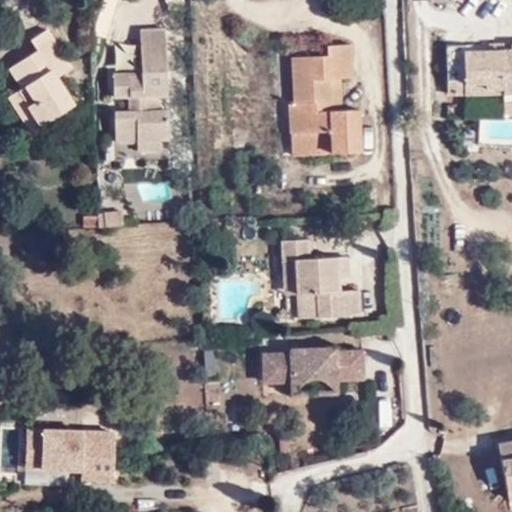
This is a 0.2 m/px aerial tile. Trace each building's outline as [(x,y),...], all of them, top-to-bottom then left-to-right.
[(135,87),(150,85),(160,85),(156,21),(127,23),(129,63),(99,65),(101,89),(117,88),(117,105),(102,106),(103,127),(128,126),(128,137),(153,135),(164,135),(162,101),(151,101),(137,102),(135,87)] [(35,43),(4,66),(19,88),(5,100),(18,121),(30,111),(43,128),(73,103),(55,79),(73,65),(44,26),(29,36),(35,43)] [(324,75),(336,74),(347,73),(345,40),(321,42),(321,54),(286,56),(289,101),(283,102),(285,132),(325,130),(326,150),(353,149),(351,108),(337,108),(326,109),(324,75)] [(511,42),(485,43),(485,52),(461,53),(461,44),(442,44),(443,99),(457,99),(457,86),(476,86),(476,98),(511,97),(511,42)] [(337,108),(336,74),(324,75),(326,109),(337,108)] [(151,101),(150,85),(135,87),(137,102),(151,101)] [(117,88),(101,89),(102,106),(117,105),(117,88)] [(104,137),(128,137),(128,126),(103,127),(104,137)] [(325,130),(285,132),(285,154),(326,150),(325,130)] [(153,148),(153,135),(128,137),(129,149),(153,148)] [(167,176),(136,184),(141,204),(172,196),(167,176)] [(81,212),(81,229),(121,229),(121,213),(81,212)] [(337,275),(336,252),(307,253),(307,237),(275,241),(275,257),(290,257),(292,289),(310,288),(310,317),(356,316),(355,286),(338,287),(337,275)] [(348,251),(336,252),(337,275),(348,274),(348,251)] [(310,288),(292,289),(293,317),(310,317),(310,288)] [(331,342),(250,348),(255,385),(282,382),(284,396),(331,393),(329,379),(358,378),(358,348),(331,349),(331,342)] [(111,483),(112,432),(23,431),(23,482),(111,483)] [(511,447),(489,452),(499,511),(511,508),(511,447)]
